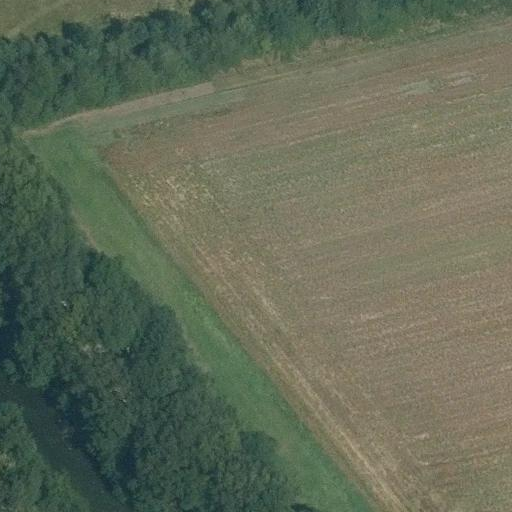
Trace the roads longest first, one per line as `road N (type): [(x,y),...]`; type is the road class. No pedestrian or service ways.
road 1 (track): [(87,342),(221,511)]
road 2 (track): [(0,230),(87,342)]
